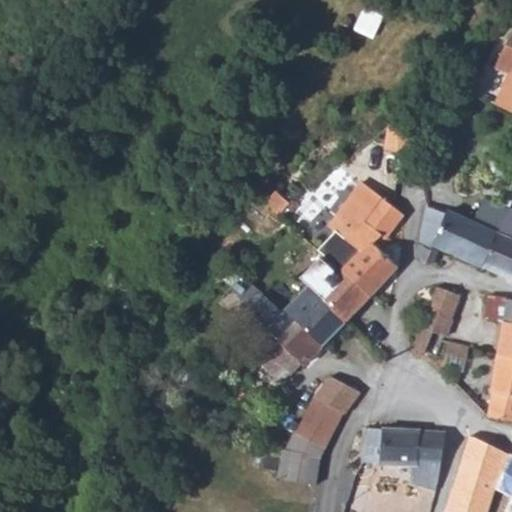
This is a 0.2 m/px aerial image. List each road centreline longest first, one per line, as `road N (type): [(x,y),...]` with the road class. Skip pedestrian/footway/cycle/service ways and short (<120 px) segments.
road 1 (residential): [(327,511),(353,422),(374,403),(405,401)]
road 2 (residential): [(405,401),(398,371),(407,282)]
